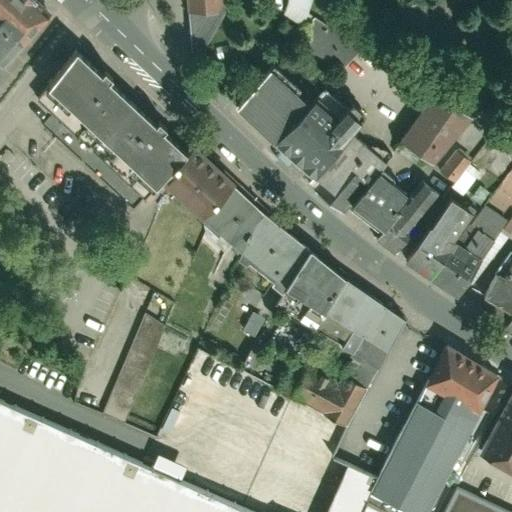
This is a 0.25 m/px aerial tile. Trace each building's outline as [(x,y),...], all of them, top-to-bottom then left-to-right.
[(0,0),(0,62),(50,4),(44,0),(0,0)] [(225,0),(184,0),(187,48),(203,47),(229,4),(225,0)] [(350,40),(305,8),(284,38),(329,70),(350,40)] [(164,182),(190,152),(161,127),(163,124),(156,117),(153,120),(104,77),(107,74),(100,68),(96,72),(72,51),(38,90),(156,192),(164,182)] [(262,59),(228,96),(268,132),(302,94),(262,59)] [(302,94),(268,132),(306,165),(343,124),(352,113),(314,80),(302,94)] [(422,88),(390,133),(424,157),(437,138),(455,112),(422,88)] [(300,174),(338,205),(371,165),(380,154),(343,124),(306,165),(300,174)] [(454,150),(437,138),(424,157),(422,159),(440,171),(454,150)] [(202,223),(234,186),(193,150),(190,152),(164,182),(202,223)] [(338,205),(369,228),(400,188),(371,165),(338,205)] [(439,194),(410,173),(400,188),(369,228),(366,234),(397,256),(439,194)] [(282,290),(307,253),(234,186),(202,223),(282,290)] [(439,194),(397,256),(446,288),(498,211),(474,195),(464,210),(439,194)] [(479,297),(503,308),(511,290),(511,252),(502,248),(479,297)] [(316,326),(341,282),(307,253),(282,290),(276,300),(316,326)] [(340,372),(367,386),(405,317),(341,282),(316,326),(341,341),(338,348),(350,355),(340,372)] [(511,328),(511,290),(503,308),(496,321),(511,328)] [(167,321),(147,313),(106,411),(125,419),(167,321)] [(414,511),(424,511),(499,366),(441,338),(372,474),(365,487),(414,511)] [(334,384),(306,370),(293,395),(348,423),(367,386),(340,372),(334,384)] [(511,382),(509,381),(471,453),(511,475),(511,473),(511,382)] [(0,511),(391,511),(360,497),(365,487),(372,474),(343,461),(321,511),(256,511),(0,397),(0,511)] [(506,511),(452,490),(440,511),(506,511)]
